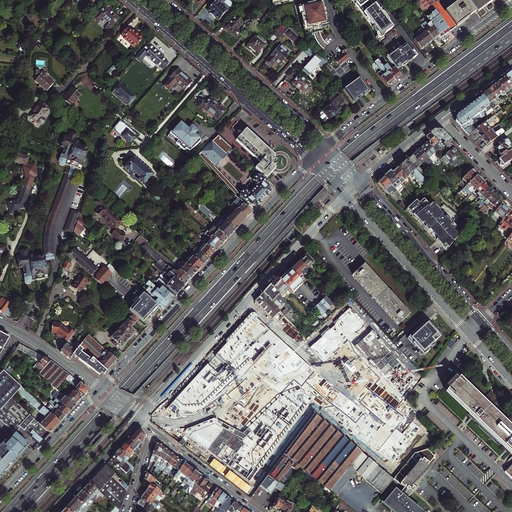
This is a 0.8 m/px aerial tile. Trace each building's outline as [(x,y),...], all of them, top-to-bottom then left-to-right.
[(214,18),(215,17),(218,20),(226,11),(219,4),(221,1),(219,0),(215,0),(207,10),(210,13),(209,14),(214,18)] [(272,0),(272,1),(278,0),(279,0),(280,1),(285,0),(296,0),(298,6),(299,6),(299,7),(301,14),(299,14),(300,15),(301,22),(302,22),(304,29),(311,27),(311,29),(312,29),(319,27),(320,27),(319,25),(326,24),(325,17),(326,17),(326,16),(324,8),(323,9),(322,4),(319,5),(319,2),(318,2),(321,1),(320,0),(272,0)] [(384,34),(392,28),(385,19),(384,19),(380,15),(382,14),(375,5),(373,6),(368,0),(350,0),(376,34),(376,35),(376,36),(376,37),(377,37),(378,38),(379,38),(380,38),(381,38),(382,38),(382,37),(383,37),(383,36),(384,36),(384,35),(384,34)] [(435,11),(450,31),(455,27),(444,12),(434,0),(410,0),(425,19),(435,11)] [(455,27),(472,14),(475,11),(466,0),(459,0),(444,12),(455,27)] [(492,0),(466,0),(475,11),(476,13),(492,0)] [(108,32),(120,19),(104,5),(93,19),(97,23),(102,18),(109,24),(104,29),(108,32)] [(263,17),(269,11),(263,6),(258,12),(263,17)] [(440,38),(450,31),(435,11),(425,19),(428,23),(438,36),(440,38)] [(236,30),(243,23),(236,16),(225,28),(236,37),(239,33),(236,30)] [(326,24),(319,25),(320,27),(319,27),(328,25),(326,16),(326,17),(325,17),(326,24)] [(312,29),(311,29),(311,27),(304,29),(302,22),(301,22),(303,31),(312,29)] [(277,35),(279,38),(284,33),(288,28),(283,23),(277,30),(280,32),(277,35)] [(425,31),(432,40),(438,36),(428,23),(423,28),(425,31)] [(121,35),(124,38),(123,38),(134,48),(142,39),(131,29),(131,30),(127,27),(121,35)] [(288,28),(284,33),(295,42),(300,37),(288,27),(288,28)] [(413,40),(420,49),(432,40),(425,31),(413,40)] [(246,46),(256,55),(266,45),(255,36),(246,46)] [(156,65),(157,64),(163,69),(168,63),(163,57),(148,43),(138,54),(143,58),(145,56),(156,65)] [(319,64),(323,67),(329,62),(318,53),(315,56),(311,52),(314,49),(307,44),(302,49),(312,58),(301,71),(307,77),(319,64)] [(404,45),(386,58),(389,62),(395,70),(406,62),(406,63),(414,57),(411,52),(410,51),(409,52),(404,45)] [(285,56),(288,53),(280,46),(265,63),(270,67),(274,63),(278,66),(286,57),(285,56)] [(340,66),(345,61),(349,57),(344,51),(343,50),(342,50),(341,50),(341,51),(341,52),(342,52),(342,53),(335,60),(340,66)] [(376,73),(387,88),(391,85),(394,83),(380,64),(377,60),(373,63),(379,71),(376,73)] [(328,73),(352,105),(353,103),(357,100),(357,101),(359,99),(358,99),(362,96),(362,97),(364,95),(367,92),(368,92),(369,91),(359,78),(351,83),(349,80),(356,75),(345,61),(340,66),(336,69),(329,62),(323,67),(328,73)] [(384,62),(380,64),(394,83),(397,80),(401,77),(395,70),(389,62),(386,65),(384,62)] [(117,68),(113,65),(107,72),(111,75),(117,68)] [(192,82),(177,69),(169,78),(170,79),(164,86),(169,91),(175,83),(184,91),(192,82)] [(38,76),(34,81),(38,84),(37,87),(41,91),(43,88),(46,91),(53,82),(52,81),(48,77),(47,77),(46,77),(47,75),(42,71),(41,73),(38,70),(34,70),(34,75),(36,75),(38,76)] [(301,94),(308,85),(291,70),(286,76),(291,80),(289,83),(301,94)] [(502,81),(497,84),(506,95),(507,97),(511,92),(511,86),(506,78),(502,81)] [(128,103),(133,97),(118,84),(118,85),(116,83),(113,87),(114,89),(113,90),(114,90),(111,93),(125,105),(128,102),(128,103)] [(506,95),(497,84),(492,88),(487,92),(496,103),(506,95)] [(26,87),(22,98),(31,102),(34,93),(26,87)] [(80,93),(73,88),(63,99),(70,105),(80,93)] [(482,96),(482,97),(492,110),(498,106),(496,103),(487,92),(485,93),(482,96)] [(54,104),(60,97),(56,94),(50,101),(54,104)] [(343,102),(339,97),(322,112),(319,114),(319,116),(324,122),(328,119),(328,120),(341,110),(338,106),(343,102)] [(480,99),(477,100),(484,115),(485,117),(486,116),(487,116),(493,111),(492,110),(482,97),(480,99)] [(225,111),(211,99),(209,100),(208,100),(207,101),(205,101),(203,101),(202,101),(200,101),(199,100),(197,108),(203,109),(207,112),(208,110),(218,119),(225,111)] [(482,116),(484,115),(477,100),(475,102),(472,104),(482,116)] [(50,108),(41,102),(31,116),(37,121),(38,121),(38,122),(39,123),(39,124),(40,124),(41,124),(42,124),(43,124),(44,123),(45,122),(45,121),(45,120),(45,119),(44,118),(43,118),(50,108)] [(477,120),(482,116),(472,104),(470,105),(467,108),(477,120)] [(464,110),(461,112),(473,123),(477,120),(467,108),(464,110)] [(470,125),(473,123),(461,112),(459,114),(456,116),(470,125)] [(471,126),(470,125),(456,116),(455,119),(455,121),(469,136),(475,131),(472,127),(471,126)] [(475,131),(480,138),(493,129),(490,125),(494,122),(494,120),(493,118),(481,126),(476,130),(475,131)] [(137,136),(121,122),(114,130),(131,145),(137,138),(136,137),(137,136)] [(188,130),(178,122),(169,133),(169,134),(167,136),(175,143),(175,144),(183,151),(184,151),(187,154),(200,141),(193,135),(197,131),(191,127),(188,130)] [(275,155),(246,129),(236,140),(260,162),(254,168),(259,172),(263,175),(266,178),(275,168),(272,165),(275,161),(272,158),(275,155)] [(493,129),(480,138),(486,146),(504,132),(502,130),(500,130),(496,133),(493,129)] [(441,132),(435,132),(433,133),(429,135),(443,149),(447,153),(452,149),(455,146),(451,142),(441,132)] [(443,149),(429,135),(427,137),(425,138),(428,142),(426,144),(434,153),(440,148),(441,150),(443,149)] [(67,139),(65,144),(61,143),(57,154),(61,155),(56,168),(63,170),(67,172),(75,175),(76,172),(80,173),(86,156),(76,152),(77,149),(72,147),(74,141),(67,139)] [(502,157),(511,149),(511,145),(507,139),(503,142),(502,142),(499,144),(500,146),(496,148),(499,153),(502,157)] [(434,153),(426,144),(419,150),(428,159),(431,163),(436,159),(432,155),(434,153)] [(459,157),(452,149),(447,153),(440,159),(440,160),(446,166),(449,163),(451,164),(453,167),(458,162),(456,160),(459,157)] [(511,149),(502,157),(498,160),(500,163),(500,164),(500,165),(500,166),(501,166),(502,167),(502,166),(503,166),(511,159),(511,149)] [(413,156),(421,165),(428,159),(419,150),(413,156)] [(23,176),(19,186),(27,189),(31,177),(31,174),(34,174),(32,164),(27,165),(26,159),(26,158),(22,157),(23,155),(14,152),(12,160),(13,160),(13,162),(21,164),(22,166),(21,166),(23,176)] [(153,174),(133,156),(123,167),(143,185),(153,174)] [(417,169),(421,165),(413,156),(408,161),(407,160),(405,162),(421,179),(424,176),(417,169)] [(405,162),(398,169),(406,178),(410,176),(420,187),(424,183),(424,182),(421,179),(405,162)] [(463,173),(466,176),(471,171),(468,168),(463,173)] [(406,178),(398,169),(391,175),(398,181),(401,178),(403,181),(406,178)] [(463,189),(476,177),(471,171),(466,176),(460,182),(458,183),(463,189)] [(213,172),(204,182),(209,186),(218,177),(213,172)] [(241,202),(247,207),(249,204),(251,206),(252,206),(253,205),(256,207),(257,206),(271,191),(268,189),(268,188),(269,186),(267,185),(269,181),(266,178),(263,175),(259,172),(253,179),(258,184),(247,196),(241,192),(237,197),(241,202)] [(389,172),(383,178),(394,189),(400,184),(398,181),(391,175),(389,172)] [(65,175),(53,207),(62,210),(74,179),(65,175)] [(466,192),(469,195),(483,183),(476,177),(463,189),(461,192),(463,195),(466,192)] [(394,189),(383,178),(377,184),(387,194),(390,192),(397,199),(397,198),(400,196),(394,189)] [(475,201),(478,198),(488,189),(483,183),(469,195),(475,201)] [(20,206),(27,189),(19,186),(14,200),(6,201),(7,212),(17,210),(16,207),(20,206)] [(485,201),(493,194),(488,189),(478,198),(479,199),(480,198),(481,199),(482,198),(485,201)] [(495,212),(502,205),(503,203),(493,194),(485,201),(481,205),(482,205),(479,208),(480,209),(477,213),(479,215),(486,209),(488,207),(495,212)] [(99,198),(96,202),(100,206),(98,209),(99,209),(96,213),(101,218),(102,217),(107,221),(106,222),(110,225),(109,226),(114,230),(111,234),(117,240),(123,241),(125,233),(121,232),(117,229),(117,228),(117,226),(119,223),(120,223),(121,224),(122,225),(125,222),(99,198)] [(446,219),(449,216),(444,213),(441,215),(430,204),(428,206),(422,199),(418,204),(415,201),(406,209),(446,251),(457,236),(454,233),(457,231),(446,219)] [(248,216),(252,212),(247,207),(241,202),(234,209),(236,210),(245,219),(248,216)] [(508,214),(510,212),(502,205),(495,212),(494,213),(503,220),(504,218),(508,214)] [(76,221),(79,212),(80,210),(73,207),(70,214),(71,217),(68,218),(66,225),(73,228),(76,221)] [(220,218),(234,231),(239,226),(245,219),(236,210),(228,218),(223,214),(220,218)] [(60,215),(51,212),(49,217),(49,221),(48,227),(47,231),(47,235),(47,239),(47,243),(48,247),(49,251),(58,249),(57,244),(57,240),(56,237),(56,234),(56,230),(57,227),(57,224),(59,218),(60,215)] [(503,220),(499,225),(511,235),(511,233),(511,217),(508,214),(504,218),(503,220)] [(212,226),(215,228),(227,239),(230,235),(234,231),(220,218),(212,226)] [(227,239),(215,228),(212,232),(209,229),(207,231),(210,234),(222,245),(223,243),(227,239)] [(203,243),(214,253),(217,250),(222,245),(210,234),(206,240),(204,238),(201,241),(203,243)] [(87,272),(101,285),(113,271),(107,265),(96,277),(92,274),(97,269),(69,243),(66,252),(73,259),(76,256),(80,259),(76,262),(84,269),(87,272)] [(144,243),(141,247),(156,261),(160,264),(163,262),(160,259),(161,258),(144,243)] [(211,256),(214,253),(203,243),(197,249),(208,259),(211,256)] [(48,269),(46,257),(45,252),(34,254),(34,250),(28,251),(27,245),(20,247),(21,253),(17,253),(19,265),(23,264),(25,277),(33,276),(45,274),(44,270),(48,269)] [(190,255),(191,256),(202,266),(205,263),(208,259),(197,249),(196,248),(190,255)] [(202,266),(191,256),(185,262),(196,273),(199,269),(202,266)] [(309,274),(316,268),(313,265),(314,264),(308,257),(304,261),(303,260),(299,263),(309,274)] [(196,273),(185,262),(182,260),(175,267),(178,270),(189,280),(193,276),(196,273)] [(162,273),(155,281),(156,283),(173,298),(177,293),(184,286),(163,267),(160,264),(156,261),(153,265),(162,273)] [(163,267),(184,286),(186,283),(188,281),(189,280),(178,270),(177,271),(176,273),(174,273),(163,262),(160,264),(163,267)] [(309,274),(299,263),(294,268),(292,268),(290,270),(291,272),(279,282),(287,290),(292,295),(298,290),(297,287),(301,284),(299,282),(305,276),(306,276),(309,274)] [(364,265),(352,276),(397,325),(409,314),(364,265)] [(87,282),(79,276),(72,288),(80,293),(87,282)] [(169,302),(173,298),(156,283),(153,286),(147,279),(143,283),(144,283),(146,285),(167,304),(169,302)] [(273,283),(270,287),(279,296),(282,293),(283,294),(287,290),(279,282),(277,279),(273,283)] [(164,307),(167,304),(146,285),(143,288),(148,292),(145,296),(157,307),(161,311),(164,307)] [(266,290),(263,294),(280,313),(284,317),(290,323),(291,322),(290,320),(292,317),(288,313),(292,310),(279,296),(270,287),(266,290)] [(150,314),(157,307),(145,296),(143,294),(129,310),(133,314),(139,319),(141,321),(145,317),(147,318),(150,314)] [(263,294),(255,303),(272,321),(280,313),(263,294)] [(4,297),(0,304),(0,303),(0,312),(2,313),(2,314),(5,316),(10,309),(6,307),(11,298),(7,296),(6,298),(4,297)] [(333,307),(325,299),(314,310),(321,317),(333,307)] [(125,343),(130,338),(131,338),(133,337),(133,335),(136,331),(131,327),(139,319),(133,314),(123,325),(111,338),(121,348),(122,347),(123,347),(125,345),(125,343)] [(437,333),(426,321),(407,339),(423,357),(429,351),(427,349),(439,338),(435,334),(437,333)] [(70,339),(75,333),(69,329),(68,330),(62,326),(58,325),(58,324),(53,323),(52,327),(52,329),(52,333),(57,333),(57,334),(57,335),(62,339),(63,337),(65,339),(64,340),(68,342),(70,339)] [(0,351),(1,353),(9,338),(0,333),(0,351)] [(79,347),(106,371),(110,367),(116,360),(89,335),(88,335),(79,347)] [(68,342),(60,352),(65,356),(71,348),(69,347),(73,342),(70,339),(68,342)] [(310,342),(305,347),(332,376),(344,365),(322,342),(315,348),(310,342)] [(17,348),(15,351),(20,353),(24,346),(22,345),(19,344),(17,348)] [(72,355),(79,347),(77,345),(73,350),(71,348),(65,356),(69,359),(72,355)] [(105,373),(106,371),(79,347),(72,355),(99,375),(101,373),(102,375),(103,375),(105,373)] [(14,361),(15,362),(20,353),(15,351),(14,352),(11,358),(14,361)] [(39,373),(50,361),(43,357),(38,362),(40,362),(34,369),(39,373)] [(14,361),(11,358),(3,372),(6,374),(11,369),(9,366),(14,361)] [(39,373),(56,389),(61,383),(65,379),(69,375),(50,361),(39,373)] [(0,420),(15,434),(22,440),(27,434),(39,445),(42,441),(49,434),(38,424),(11,399),(17,392),(21,388),(6,374),(3,372),(0,375),(0,420)] [(87,389),(69,375),(65,379),(74,387),(84,396),(86,393),(87,392),(87,389)] [(445,392),(511,455),(511,463),(504,472),(511,479),(511,428),(458,378),(456,380),(454,378),(444,388),(446,391),(445,392)] [(185,392),(189,387),(183,381),(179,386),(185,392)] [(67,398),(75,406),(79,400),(84,396),(74,387),(70,391),(61,383),(56,389),(67,398)] [(21,388),(17,392),(44,417),(38,424),(49,434),(55,427),(59,423),(45,409),(26,392),(23,390),(21,388)] [(174,390),(158,408),(164,414),(181,396),(174,390)] [(52,396),(55,399),(69,411),(73,408),(75,406),(67,398),(64,401),(55,393),(52,396)] [(69,411),(55,399),(52,402),(50,400),(48,403),(50,404),(64,417),(67,414),(69,411)] [(64,417),(50,404),(45,409),(59,423),(62,420),(64,417)] [(276,488),(295,463),(290,460),(311,433),(311,432),(321,420),(314,414),(261,486),(269,493),(271,494),(276,488)] [(289,483),(300,468),(317,481),(327,469),(321,464),(325,458),(342,437),(321,420),(311,432),(311,433),(290,460),(295,463),(276,488),(281,492),(289,483)] [(141,430),(138,430),(133,435),(125,444),(134,453),(138,456),(145,436),(144,432),(141,430)] [(3,446),(17,458),(28,446),(22,440),(15,434),(8,443),(6,441),(3,446)] [(342,437),(325,458),(338,469),(334,474),(341,479),(350,469),(357,474),(382,495),(394,481),(393,480),(342,437)] [(129,458),(134,453),(125,444),(122,447),(120,450),(129,458)] [(150,460),(156,461),(164,448),(159,444),(155,445),(150,460)] [(0,476),(17,458),(3,446),(0,448),(0,476)] [(164,448),(156,461),(153,465),(156,467),(152,473),(154,475),(158,468),(169,452),(164,448)] [(127,461),(129,458),(120,450),(118,452),(115,455),(130,469),(133,471),(134,468),(127,461)] [(433,456),(426,451),(414,455),(393,480),(394,481),(404,489),(399,495),(398,496),(403,500),(404,499),(405,497),(407,499),(415,488),(412,486),(429,468),(427,467),(433,459),(435,459),(435,455),(433,456)] [(169,452),(158,468),(163,472),(163,471),(174,456),(169,452)] [(127,472),(130,469),(115,455),(113,458),(111,460),(115,464),(114,465),(114,466),(118,470),(119,470),(121,467),(127,472)] [(179,459),(174,456),(163,471),(168,475),(169,474),(179,459)] [(321,464),(327,469),(334,475),(334,474),(338,469),(325,458),(321,464)] [(174,478),(184,463),(179,459),(169,474),(174,478)] [(184,463),(174,478),(179,482),(180,480),(183,483),(181,486),(183,487),(194,471),(184,463)] [(97,475),(90,483),(99,491),(115,506),(120,510),(126,492),(111,478),(116,474),(106,465),(103,469),(97,475)] [(334,475),(327,469),(317,481),(331,492),(341,479),(334,474),(334,475)] [(338,498),(357,474),(350,469),(341,479),(331,492),(338,498)] [(194,471),(183,487),(182,489),(185,491),(189,486),(193,488),(201,476),(194,471)] [(144,479),(151,484),(156,488),(158,486),(155,483),(156,480),(152,477),(148,474),(146,473),(144,479)] [(207,488),(203,485),(201,485),(203,483),(204,483),(206,480),(201,476),(193,488),(191,492),(195,494),(197,491),(202,494),(207,488)] [(86,486),(83,491),(92,500),(96,496),(95,495),(99,491),(90,483),(86,486)] [(148,489),(144,493),(158,503),(161,498),(160,497),(162,495),(163,496),(164,494),(163,494),(156,488),(151,484),(150,485),(147,488),(148,489)] [(216,488),(210,497),(213,498),(219,490),(216,488)] [(207,502),(213,507),(223,493),(219,490),(213,498),(210,497),(207,502)] [(399,495),(393,490),(383,502),(394,511),(420,511),(404,499),(403,500),(398,496),(399,495)] [(92,500),(83,491),(79,495),(76,498),(86,508),(89,504),(90,505),(94,502),(92,500)] [(144,493),(140,499),(154,508),(156,505),(156,506),(159,503),(158,503),(144,493)] [(222,505),(228,497),(223,493),(213,507),(218,510),(222,505)] [(218,511),(226,511),(234,502),(228,497),(222,505),(218,510),(218,511)] [(85,511),(84,510),(86,508),(76,498),(74,501),(71,503),(80,511),(85,511)] [(286,503),(278,498),(272,507),(276,510),(278,508),(281,510),(286,503)] [(144,508),(142,511),(151,511),(154,509),(154,508),(140,499),(137,503),(144,508)] [(234,502),(226,511),(241,511),(243,509),(234,502)] [(80,511),(71,503),(69,506),(66,509),(69,511),(80,511)] [(283,511),(290,511),(293,508),(286,503),(281,510),(284,511),(283,511)]
